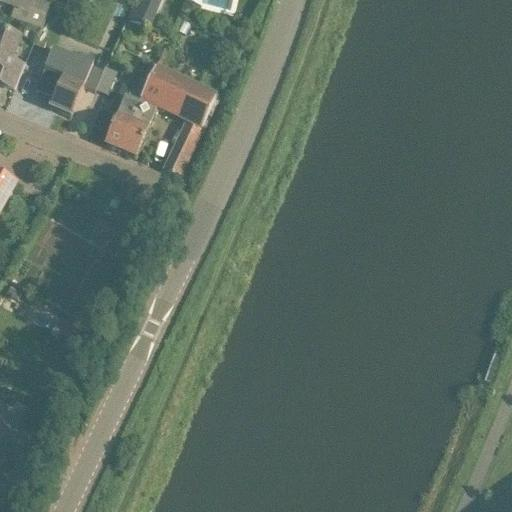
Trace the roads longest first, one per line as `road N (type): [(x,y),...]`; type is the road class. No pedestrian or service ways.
road 1 (residential): [(62,511),(246,126),(293,0)]
road 2 (residential): [(179,190),(0,118)]
road 3 (residential): [(464,511),(511,393)]
